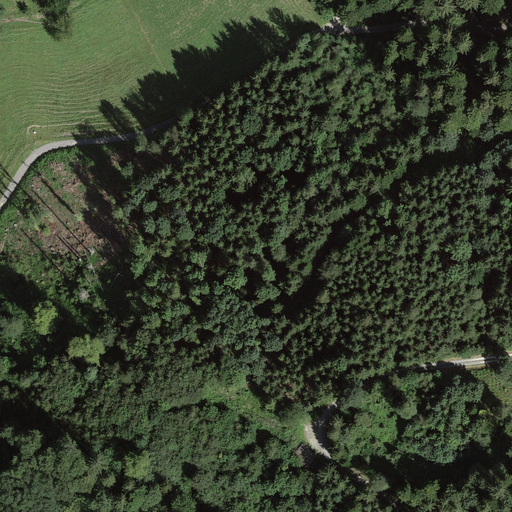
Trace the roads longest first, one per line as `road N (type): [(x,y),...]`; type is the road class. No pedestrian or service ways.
road 1 (track): [(511,27),(389,29),(299,46),(201,118),(38,156),(0,203)]
road 2 (track): [(405,511),(328,456),(317,433),(322,421),(343,398),(400,371),(511,355)]
road 3 (track): [(294,307),(337,231),(361,207),(422,168),(511,144)]
